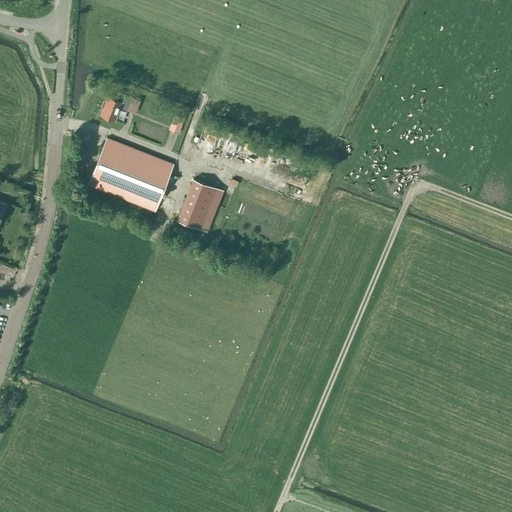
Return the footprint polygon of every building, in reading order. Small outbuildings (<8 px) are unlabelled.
[(135,113),(141,100),(118,91),(115,99),(107,96),(100,114),(115,120),(120,107),(135,113)] [(172,120),(180,122),(182,116),(175,113),(172,120)] [(221,131),(212,153),(223,158),(232,136),(221,131)] [(88,184),(155,210),(173,163),(106,137),(88,184)] [(177,219),(200,228),(216,187),(193,178),(177,219)]
